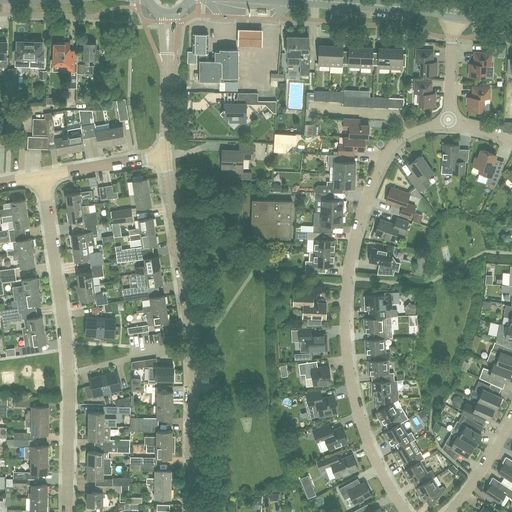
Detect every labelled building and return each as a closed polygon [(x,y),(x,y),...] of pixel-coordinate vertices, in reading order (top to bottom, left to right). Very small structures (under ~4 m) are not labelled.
[(238,29),(238,45),(262,46),(262,30),(238,29)] [(207,56),(208,35),(193,34),(192,52),(187,51),(187,62),(195,62),(196,52),(198,52),(198,56),(207,56)] [(309,75),(309,72),(310,50),(308,50),(309,36),(287,36),(287,55),(300,55),(300,75),(309,75)] [(29,42),(29,40),(22,40),(22,42),(17,41),(17,51),(15,51),(15,66),(22,66),(29,66),(29,42)] [(29,42),(29,66),(37,67),(38,67),(44,68),(44,58),(43,58),(43,51),(41,51),(42,42),(37,42),(37,40),(29,40),(29,42)] [(85,73),(85,64),(88,64),(88,60),(99,60),(99,50),(95,50),(95,43),(94,43),(94,42),(91,42),(90,43),(83,43),(83,53),(78,52),(77,73),(85,73)] [(69,51),(69,43),(61,43),(61,44),(53,44),(52,65),(65,65),(65,71),(76,72),(77,51),(69,51)] [(330,66),(331,46),(319,45),(318,65),(330,66)] [(345,64),(346,51),(343,51),(343,46),(331,46),(330,66),(342,66),(342,63),(345,64)] [(360,67),(361,47),(349,46),(349,51),(346,51),(345,64),(349,64),(348,66),(360,67)] [(375,65),(376,52),(373,52),(373,47),(361,47),(360,67),(372,67),(372,65),(375,65)] [(390,68),(391,48),(379,48),(379,53),(376,52),(375,65),(379,65),(378,68),(390,68)] [(405,66),(406,54),(403,54),(403,49),(391,48),(390,68),(402,69),(402,66),(405,66)] [(436,75),(437,62),(433,62),(433,50),(416,49),(416,62),(421,62),(420,74),(436,75)] [(237,81),(237,50),(216,50),(216,60),(216,80),(237,81)] [(491,65),(491,53),(474,52),(474,64),(469,64),(469,76),(485,77),(486,65),(491,65)] [(216,80),(216,60),(198,60),(198,80),(216,80)] [(16,80),(17,69),(8,69),(7,80),(16,80)] [(435,106),(436,94),(431,94),(432,82),(415,81),(414,93),(419,93),(419,105),(435,106)] [(489,99),(490,87),(473,86),(472,97),(468,97),(467,110),(483,110),(484,98),(489,99)] [(245,104),(257,104),(265,104),(274,113),(276,113),(277,101),(257,101),(257,93),(238,93),(237,104),(223,104),(223,110),(220,114),(223,117),(232,117),(232,123),(245,124),(245,104)] [(103,105),(103,96),(87,96),(86,109),(103,110),(107,110),(106,105),(103,105)] [(120,121),(128,120),(125,99),(116,101),(120,121)] [(81,126),(87,125),(85,111),(78,110),(81,126)] [(87,125),(93,124),(91,111),(85,111),(87,125)] [(44,119),(46,127),(47,136),(47,137),(28,136),(28,139),(27,148),(27,149),(35,149),(47,149),(47,140),(55,139),(58,153),(71,151),(68,136),(63,136),(62,130),(54,131),(53,125),(52,113),(50,113),(43,114),(44,119)] [(368,138),(369,125),(359,125),(359,119),(344,118),(343,129),(349,129),(349,137),(345,137),(368,138)] [(32,127),(46,127),(44,119),(33,119),(32,127)] [(503,127),(503,128),(503,132),(511,132),(511,122),(503,122),(503,127)] [(97,146),(111,144),(109,129),(108,124),(102,125),(103,130),(95,131),(97,146)] [(314,135),(314,125),(306,125),(306,135),(314,135)] [(47,136),(46,127),(32,127),(32,135),(47,136)] [(68,136),(71,151),(84,149),(82,134),(81,127),(68,130),(69,136),(68,136)] [(111,144),(124,142),(122,127),(109,129),(111,144)] [(0,147),(13,148),(13,135),(0,134),(0,147)] [(368,138),(345,137),(344,145),(339,145),(338,155),(354,156),(354,150),(364,151),(364,138),(368,138)] [(242,172),(242,158),(252,158),(252,144),(239,144),(239,151),(221,151),(221,167),(229,167),(229,172),(242,172)] [(458,155),(459,145),(444,145),(443,153),(442,164),(442,173),(453,174),(464,174),(465,162),(457,161),(458,155)] [(493,163),(496,155),(481,150),(478,158),(476,157),(473,166),(481,169),(479,173),(491,177),(489,184),(495,186),(501,174),(494,171),(496,164),(493,163)] [(355,175),(355,162),(341,162),(342,155),(328,155),(328,166),(335,166),(334,174),(355,175)] [(408,165),(413,172),(408,176),(411,180),(419,192),(429,185),(425,179),(433,173),(422,156),(417,160),(416,159),(408,165)] [(354,187),(355,175),(334,174),(334,182),(327,181),(326,193),(329,193),(340,193),(340,187),(354,187)] [(144,180),(143,176),(133,177),(134,181),(133,181),(135,194),(150,192),(148,179),(144,180)] [(113,192),(112,185),(106,186),(108,199),(118,198),(117,192),(113,192)] [(101,200),(108,199),(106,186),(99,187),(101,200)] [(411,218),(415,206),(407,203),(410,194),(391,187),(386,202),(402,207),(399,214),(411,218)] [(67,208),(82,206),(81,198),(92,197),(91,191),(65,194),(67,208)] [(137,208),(152,206),(150,192),(135,194),(137,208)] [(342,213),(343,200),(328,200),(329,193),(326,193),(315,192),(314,199),(322,200),(322,212),(342,213)] [(2,217),(27,213),(25,200),(11,202),(12,208),(1,209),(2,217)] [(291,239),(292,201),(252,200),(251,237),(291,239)] [(84,220),(85,226),(96,224),(98,224),(96,212),(90,212),(89,205),(82,206),(67,208),(69,222),(84,220)] [(112,218),(132,215),(131,208),(111,211),(112,218)] [(342,213),(322,212),(321,225),(313,225),(313,229),(313,232),(318,232),(324,233),(324,226),(342,226),(342,213)] [(29,227),(27,213),(2,217),(3,222),(14,221),(15,229),(29,227)] [(420,222),(423,215),(415,213),(412,219),(420,222)] [(113,224),(133,221),(132,215),(112,218),(113,224)] [(139,220),(140,228),(129,230),(130,235),(141,233),(155,231),(153,218),(139,220)] [(404,234),(408,222),(397,218),(394,225),(380,220),(375,234),(394,241),(397,232),(404,234)] [(88,246),(94,245),(93,237),(97,236),(97,231),(96,224),(85,226),(86,232),(71,234),(73,248),(88,245),(88,246)] [(155,231),(141,233),(130,235),(130,241),(141,239),(143,247),(157,244),(155,231)] [(295,239),(306,239),(314,240),(314,252),(334,253),(335,240),(317,239),(318,232),(313,232),(307,232),(296,232),(295,239)] [(31,239),(31,238),(17,240),(17,241),(13,242),(14,249),(7,250),(8,255),(33,252),(32,247),(34,246),(33,239),(31,239)] [(89,253),(88,246),(88,245),(73,248),(75,261),(90,259),(91,265),(102,263),(103,263),(102,252),(89,253)] [(122,256),(137,254),(136,248),(122,250),(122,256)] [(400,263),(396,262),(392,256),(393,252),(372,248),(369,262),(380,264),(381,266),(379,274),(394,275),(395,268),(398,269),(400,263)] [(35,265),(33,252),(8,255),(8,256),(13,255),(13,260),(19,259),(20,267),(35,265)] [(334,266),(334,253),(314,252),(310,252),(309,261),(305,261),(305,272),(318,272),(319,272),(320,265),(334,266)] [(138,260),(137,254),(122,256),(121,256),(117,257),(117,262),(121,262),(138,260)] [(136,273),(161,270),(159,256),(144,258),(145,266),(135,267),(136,273)] [(79,287),(94,285),(92,277),(103,276),(102,263),(91,265),(92,272),(77,274),(79,287)] [(2,276),(15,274),(15,268),(1,270),(0,270),(0,276),(1,276),(2,276)] [(163,283),(161,270),(136,273),(137,279),(138,287),(142,286),(163,283)] [(16,281),(15,274),(2,276),(1,276),(2,283),(16,281)] [(37,279),(37,277),(22,279),(23,285),(12,287),(14,295),(39,291),(38,285),(40,285),(39,278),(37,279)] [(95,292),(94,285),(79,287),(81,301),(96,299),(97,304),(107,303),(105,291),(95,292)] [(126,295),(143,292),(142,286),(138,287),(125,289),(126,295)] [(43,303),(42,296),(40,296),(39,291),(14,295),(14,300),(17,300),(18,307),(20,307),(20,308),(26,307),(41,304),(41,303),(43,303)] [(124,301),(144,299),(143,292),(126,295),(123,296),(124,301)] [(325,318),(326,304),(313,303),(313,293),(294,292),(294,306),(304,306),(303,317),(308,318),(308,324),(321,324),(321,318),(325,318)] [(375,318),(392,317),(396,316),(398,316),(397,310),(392,310),(391,303),(393,303),(393,293),(384,293),(384,295),(364,296),(365,310),(368,310),(375,310),(375,318)] [(143,312),(146,312),(167,309),(164,295),(149,297),(150,305),(142,306),(142,309),(143,312)] [(482,308),(489,310),(491,302),(484,301),(482,308)] [(511,326),(511,306),(505,305),(503,315),(505,317),(511,318),(510,326),(508,325),(508,326),(511,326)] [(2,316),(21,313),(20,308),(20,307),(18,307),(1,310),(2,316)] [(168,322),(167,309),(146,312),(147,317),(152,317),(153,324),(168,322)] [(3,322),(22,319),(21,313),(2,316),(3,322)] [(23,333),(45,330),(43,316),(24,319),(25,327),(22,327),(23,333)] [(101,337),(102,318),(88,317),(87,336),(101,337)] [(392,317),(375,318),(369,318),(364,318),(364,332),(367,332),(375,331),(376,339),(390,338),(389,330),(385,330),(384,318),(392,317)] [(115,337),(116,319),(102,318),(101,337),(115,337)] [(511,326),(508,326),(508,325),(500,324),(497,334),(496,343),(507,347),(509,348),(511,339),(511,326)] [(128,334),(149,331),(148,325),(127,327),(128,334)] [(311,336),(311,328),(299,329),(300,351),(327,350),(326,335),(311,336)] [(20,354),(33,353),(32,345),(46,343),(45,330),(23,333),(25,345),(19,346),(20,354)] [(159,344),(167,343),(165,332),(157,333),(159,344)] [(379,353),(379,360),(391,359),(391,351),(386,352),(385,339),(390,339),(390,338),(376,339),(367,339),(365,339),(366,353),(368,353),(379,353)] [(511,369),(511,356),(505,353),(507,347),(496,343),(495,342),(488,361),(494,363),(511,369)] [(6,350),(7,357),(13,356),(16,355),(15,348),(6,350)] [(391,359),(379,360),(369,361),(368,361),(369,375),(371,374),(381,374),(381,381),(394,380),(394,373),(389,373),(389,360),(391,360),(391,359)] [(132,369),(147,367),(145,360),(132,362),(132,369)] [(298,364),(300,375),(305,374),(305,379),(313,378),(314,387),(331,385),(329,366),(317,367),(317,361),(303,363),(298,364)] [(469,364),(464,361),(460,369),(466,372),(469,364)] [(511,369),(494,363),(491,371),(483,368),(479,378),(491,384),(494,377),(508,382),(511,370),(511,369)] [(174,380),(174,366),(157,366),(149,366),(148,383),(156,383),(157,380),(174,380)] [(108,393),(122,389),(117,371),(103,375),(108,393)] [(94,396),(108,393),(103,375),(90,378),(94,396)] [(381,381),(372,382),(371,382),(372,396),(380,395),(380,403),(375,406),(378,411),(399,399),(398,390),(397,381),(394,381),(394,380),(381,381)] [(479,381),(474,391),(472,390),(469,397),(478,401),(496,409),(501,397),(489,392),(491,387),(479,381)] [(173,405),(173,391),(157,391),(157,405),(173,405)] [(322,398),(320,391),(306,394),(309,406),(317,405),(319,418),(337,414),(334,395),(322,398)] [(32,407),(32,406),(32,397),(15,397),(15,402),(15,407),(32,407)] [(396,408),(393,403),(399,399),(378,411),(376,413),(383,424),(391,420),(393,420),(396,425),(408,418),(404,411),(402,408),(398,407),(396,408)] [(461,413),(470,417),(475,419),(477,414),(489,419),(494,408),(496,409),(478,401),(475,407),(465,403),(461,413)] [(173,405),(157,405),(157,418),(158,418),(173,419),(173,405)] [(49,406),(32,406),(32,407),(32,410),(27,410),(27,414),(25,414),(25,420),(48,420),(49,406)] [(116,427),(116,419),(104,419),(104,412),(89,412),(88,426),(104,426),(116,427)] [(420,415),(424,422),(429,419),(424,412),(420,415)] [(475,447),(482,435),(472,429),(476,422),(462,414),(456,425),(463,429),(459,436),(459,437),(473,445),(473,446),(475,447)] [(407,434),(400,423),(408,419),(408,418),(396,425),(383,433),(390,445),(398,440),(400,441),(403,446),(415,439),(411,432),(407,434)] [(48,434),(48,420),(25,420),(25,427),(32,427),(31,434),(48,434)] [(330,424),(324,426),(313,430),(317,442),(325,439),(329,450),(347,443),(341,427),(332,430),(330,424)] [(104,439),(104,426),(88,426),(88,439),(104,439)] [(157,431),(157,432),(157,437),(156,437),(145,436),(145,444),(147,444),(175,445),(175,437),(172,437),(172,431),(158,431),(157,431)] [(473,445),(459,437),(459,436),(457,435),(453,443),(447,440),(442,449),(452,458),(457,451),(467,456),(473,446),(473,445)] [(416,454),(409,443),(416,439),(415,439),(403,446),(392,452),(399,464),(407,459),(409,460),(412,465),(424,458),(420,451),(416,454)] [(147,444),(146,452),(156,453),(156,457),(156,458),(157,458),(172,458),(172,453),(174,453),(175,445),(147,444)] [(48,460),(48,446),(31,445),(31,446),(25,446),(24,459),(30,459),(48,460)] [(110,466),(110,458),(103,458),(103,451),(88,451),(88,465),(110,466)] [(339,460),(336,455),(317,462),(320,470),(331,465),(336,477),(357,469),(352,455),(339,460)] [(427,472),(420,461),(425,458),(424,458),(412,465),(403,471),(410,483),(418,478),(420,478),(423,483),(435,476),(431,470),(427,472)] [(47,474),(48,460),(30,459),(30,465),(31,465),(31,473),(47,474)] [(511,463),(510,467),(505,463),(498,473),(511,482),(511,463)] [(103,480),(103,474),(112,474),(112,466),(110,466),(88,465),(88,479),(103,480)] [(171,484),(172,470),(154,470),(154,478),(147,478),(146,484),(171,484)] [(435,477),(435,476),(423,483),(415,488),(422,500),(425,499),(429,496),(434,503),(446,489),(443,486),(439,488),(433,478),(435,477)] [(371,495),(365,482),(352,489),(349,483),(338,489),(344,500),(351,496),(355,504),(371,495)] [(511,489),(500,482),(497,487),(491,484),(485,494),(500,503),(505,495),(511,499),(511,489)] [(171,498),(171,484),(146,484),(150,484),(150,490),(154,490),(154,498),(171,498)] [(47,498),(47,485),(31,485),(31,498),(47,498)] [(316,495),(312,486),(304,489),(308,498),(316,495)] [(95,492),(87,492),(87,506),(102,506),(102,492),(95,492)] [(47,511),(47,498),(31,498),(31,510),(31,511),(47,511)]
